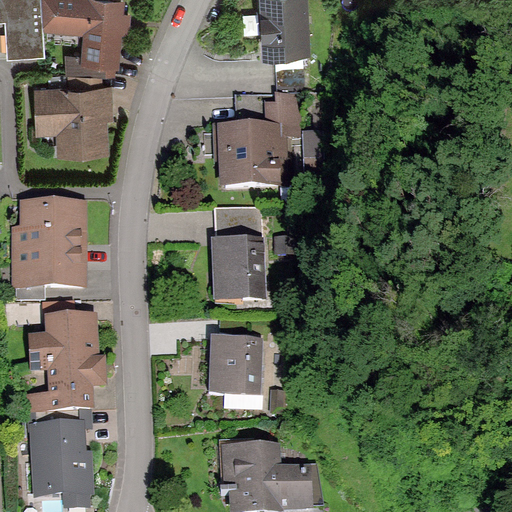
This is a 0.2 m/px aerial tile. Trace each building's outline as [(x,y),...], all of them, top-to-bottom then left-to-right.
[(6,62),(46,59),(42,33),(44,0),(0,0),(0,24),(5,24),(6,62)] [(79,59),(68,58),(67,76),(116,79),(119,33),(127,34),(128,15),(123,15),(123,1),(112,0),(44,0),(42,33),(81,36),(79,59)] [(245,11),(247,39),(264,39),(265,64),(278,64),(279,87),(315,86),(311,0),(256,0),(257,11),(245,11)] [(111,86),(34,89),(36,136),(57,135),(58,160),(112,157),(111,86)] [(272,111),(261,111),(262,131),(275,130),(289,130),(288,102),(271,103),(272,111)] [(262,131),(217,134),(220,197),(279,193),(275,130),(262,131)] [(308,175),(327,175),(326,133),(307,134),(308,175)] [(78,207),(17,211),(19,234),(7,234),(11,305),(41,303),(41,295),(83,292),(78,207)] [(258,212),(212,214),(213,244),(260,242),(258,212)] [(213,244),(208,245),(212,315),(263,312),(260,242),(213,244)] [(89,325),(41,327),(42,346),(26,347),(28,381),(41,380),(42,402),(26,402),(27,423),(92,420),(91,396),(105,396),(103,367),(92,367),(89,325)] [(265,343),(216,343),(216,403),(265,403),(265,343)] [(87,511),(81,430),(30,433),(36,505),(62,503),(62,511),(87,511)] [(276,445),(216,450),(220,511),(319,511),(317,473),(279,476),(276,445)]
